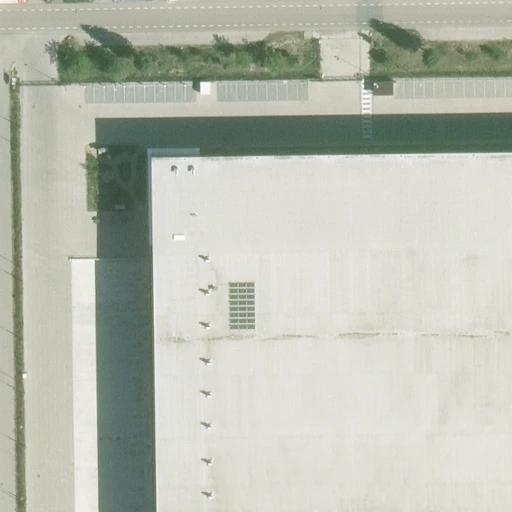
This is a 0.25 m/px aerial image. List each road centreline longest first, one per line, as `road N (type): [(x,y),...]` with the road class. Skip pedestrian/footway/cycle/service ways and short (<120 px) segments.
road 1 (unclassified): [(0,16),(511,9)]
road 2 (unknown): [(312,12),(312,125),(511,121)]
